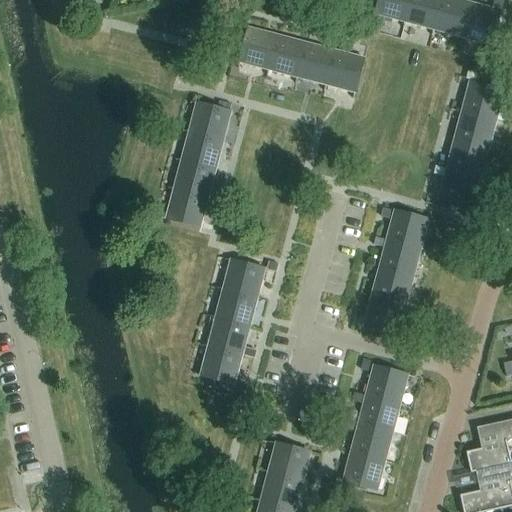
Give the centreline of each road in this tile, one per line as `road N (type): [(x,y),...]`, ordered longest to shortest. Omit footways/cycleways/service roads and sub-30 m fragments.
road 1 (residential): [(60,511),(0,252)]
road 2 (residential): [(461,371),(313,332)]
road 3 (residential): [(427,511),(461,371)]
road 4 (residential): [(313,332),(300,329),(332,212)]
road 5 (residential): [(461,371),(489,286),(511,261)]
